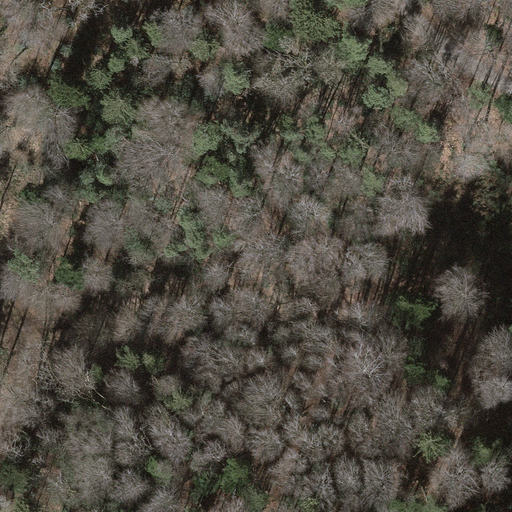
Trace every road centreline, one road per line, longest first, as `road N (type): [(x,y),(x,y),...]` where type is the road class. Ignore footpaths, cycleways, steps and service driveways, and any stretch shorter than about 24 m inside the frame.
road 1 (track): [(397,0),(457,61),(511,96)]
road 2 (track): [(0,283),(21,328),(16,385),(0,423)]
